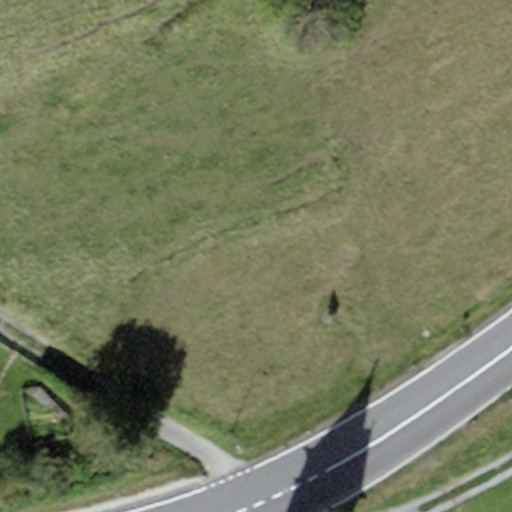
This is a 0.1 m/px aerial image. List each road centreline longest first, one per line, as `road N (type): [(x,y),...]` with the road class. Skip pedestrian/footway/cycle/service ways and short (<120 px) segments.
road 1 (track): [(0,323),(299,511)]
road 2 (primary): [(511,349),(369,447),(239,511)]
